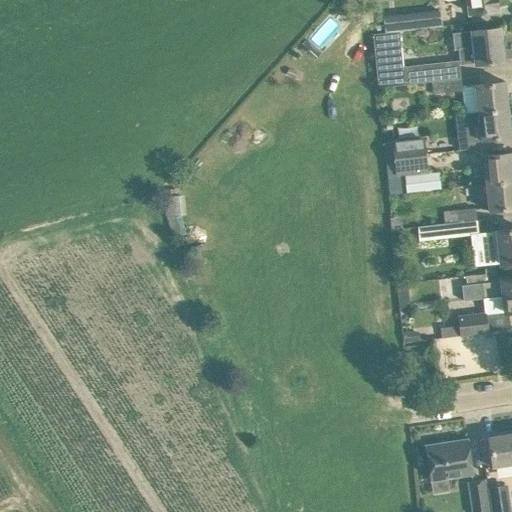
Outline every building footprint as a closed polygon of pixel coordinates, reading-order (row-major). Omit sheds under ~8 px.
[(497,9),(495,0),(446,0),(448,0),(450,0),(467,0),(469,12),(497,9)] [(396,15),(398,30),(450,25),(449,9),(396,15)] [(452,33),(454,49),(458,49),(460,65),(476,63),(503,60),(499,28),(452,33)] [(378,87),(389,86),(403,84),(402,66),(398,32),(372,35),(378,87)] [(431,81),(457,78),(455,60),(402,66),(403,84),(417,83),(417,82),(431,81)] [(481,111),(508,109),(505,81),(478,84),(477,76),(457,79),(457,78),(431,81),(432,94),(462,91),(462,89),(474,88),(477,112),(481,111)] [(478,124),(479,140),(511,136),(508,109),(481,111),(477,112),(465,113),(467,125),(478,124)] [(394,140),(396,158),(426,155),(424,136),(394,139),(394,140)] [(384,141),(382,141),(384,159),(386,159),(396,158),(394,140),(384,141)] [(511,152),(482,156),(485,183),(511,180),(511,152)] [(426,155),(396,158),(386,159),(384,159),(387,195),(404,193),(403,175),(428,173),(426,155)] [(511,180),(485,183),(488,211),(511,208),(511,180)] [(181,193),(165,194),(166,228),(182,227),(181,193)] [(443,211),(445,223),(476,220),(475,208),(443,211)] [(476,220),(445,223),(417,226),(418,240),(477,235),(476,220)] [(483,262),(488,265),(511,261),(511,228),(497,231),(484,233),(485,248),(481,251),(483,262)] [(511,278),(495,281),(466,284),(461,285),(463,301),(483,298),(485,312),(459,315),(460,325),(461,333),(461,335),(510,329),(508,311),(511,310),(511,278)] [(418,331),(402,333),(403,342),(419,340),(418,331)] [(511,463),(511,432),(488,436),(493,467),(511,463)] [(426,445),(431,480),(472,473),(467,439),(426,445)] [(484,480),(468,482),(472,511),(489,511),(484,480)] [(488,487),(491,511),(509,511),(506,484),(488,487)]
